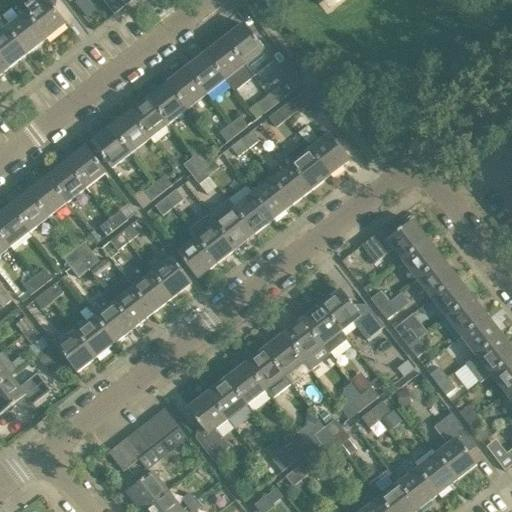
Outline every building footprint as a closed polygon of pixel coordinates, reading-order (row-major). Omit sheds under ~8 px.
[(32,0),(36,5),(24,14),(45,41),(65,25),(48,4),(52,0),(32,0)] [(90,3),(87,0),(77,0),(74,3),(80,11),(90,3)] [(101,0),(114,16),(133,0),(101,0)] [(341,0),(320,0),(329,10),(341,0)] [(5,29),(26,56),(45,41),(24,14),(5,29)] [(223,39),(244,66),(263,51),(242,24),(223,39)] [(0,33),(0,61),(7,71),(26,56),(5,29),(0,33)] [(204,54),(225,81),(244,66),(223,39),(204,54)] [(185,69),(206,96),(225,81),(204,54),(185,69)] [(303,82),(288,63),(278,70),(294,90),(303,82)] [(166,84),(187,110),(206,96),(185,69),(166,84)] [(147,99),(168,125),(187,110),(166,84),(147,99)] [(267,96),(275,106),(285,98),(278,88),(267,96)] [(324,109),(308,88),(298,96),(314,117),(324,109)] [(257,104),(264,114),(275,106),(267,96),(257,104)] [(129,113),(150,140),(168,125),(147,99),(129,113)] [(297,113),(289,102),(279,111),(286,121),(297,113)] [(279,111),(268,119),(276,129),(286,121),(279,111)] [(110,128),(131,155),(150,140),(129,113),(110,128)] [(230,126),(237,135),(247,127),(240,118),(230,126)] [(219,134),(227,143),(237,135),(230,126),(219,134)] [(321,141),(309,150),(330,176),(349,162),(322,127),(315,133),(321,141)] [(90,143),(111,170),(131,155),(110,128),(90,143)] [(241,140),(249,150),(259,142),(251,132),(241,140)] [(241,140),(230,148),(238,158),(249,150),(241,140)] [(284,157),(291,165),(311,191),(330,176),(309,150),(303,142),(284,157)] [(66,163),(86,189),(105,174),(84,148),(66,163)] [(201,167),(212,159),(204,150),(194,158),(201,167)] [(183,166),(189,173),(191,176),(201,167),(194,158),(183,166)] [(201,167),(209,177),(219,169),(212,159),(201,167)] [(46,178),(67,204),(86,189),(66,163),(46,178)] [(283,194),(293,206),(311,191),(291,165),(272,179),(283,194)] [(201,167),(191,176),(198,185),(209,177),(201,167)] [(161,194),(172,186),(164,177),(154,185),(161,194)] [(27,192),(48,219),(67,204),(46,178),(27,192)] [(253,194),(274,221),(293,206),(283,194),(272,179),(253,194)] [(151,203),(161,194),(154,185),(143,193),(151,203)] [(165,199),(172,209),(183,200),(176,191),(165,199)] [(8,207),(29,234),(48,219),(27,192),(8,207)] [(234,209),(255,235),(274,221),(253,194),(234,209)] [(165,199),(155,208),(162,217),(172,209),(165,199)] [(215,224),(236,250),(255,235),(234,209),(228,201),(208,216),(215,224)] [(0,213),(0,235),(10,249),(29,234),(8,207),(0,213)] [(109,220),(117,229),(127,221),(120,212),(109,220)] [(99,228),(106,237),(117,229),(109,220),(99,228)] [(401,262),(427,241),(413,222),(390,240),(383,230),(361,247),(375,264),(393,251),(401,262)] [(196,239),(217,265),(236,250),(215,224),(196,239)] [(121,234),(128,243),(139,235),(131,226),(121,234)] [(121,234),(110,242),(118,252),(128,243),(121,234)] [(0,256),(10,249),(0,235),(0,256)] [(177,254),(197,280),(217,265),(196,239),(177,254)] [(427,241),(401,262),(416,281),(442,260),(427,241)] [(81,261),(92,253),(84,243),(74,252),(81,261)] [(63,260),(69,267),(71,270),(81,261),(74,252),(63,260)] [(81,261),(88,270),(99,262),(92,253),(81,261)] [(191,285),(170,258),(151,273),(172,300),(191,285)] [(95,279),(111,266),(105,259),(89,271),(95,279)] [(442,260),(416,281),(431,300),(457,279),(442,260)] [(81,261),(71,270),(78,279),(88,270),(81,261)] [(33,279),(40,288),(51,280),(44,271),(33,279)] [(172,300),(151,273),(132,288),(153,314),(172,300)] [(30,296),(40,288),(33,279),(23,287),(30,296)] [(457,279),(431,300),(446,319),(472,298),(457,279)] [(45,294),(52,303),(63,294),(56,285),(45,294)] [(153,314),(132,288),(114,303),(134,329),(153,314)] [(4,290),(0,293),(0,305),(2,308),(12,301),(4,290)] [(320,306),(341,332),(353,323),(367,341),(384,328),(366,306),(357,314),(339,291),(320,306)] [(378,311),(388,303),(380,293),(370,300),(378,311)] [(45,294),(35,302),(42,311),(52,303),(45,294)] [(472,298),(446,319),(460,338),(486,317),(472,298)] [(134,329),(114,303),(94,318),(115,344),(134,329)] [(396,313),(388,303),(378,311),(386,321),(396,313)] [(348,342),(341,332),(320,306),(301,321),(322,347),(329,357),(348,342)] [(486,317),(460,338),(476,357),(502,336),(486,317)] [(33,328),(25,318),(16,326),(23,336),(33,328)] [(115,344),(94,318),(75,333),(96,359),(115,344)] [(282,336),(303,362),(322,347),(301,321),(282,336)] [(33,328),(23,336),(32,347),(42,339),(33,328)] [(409,331),(400,338),(408,349),(418,341),(409,331)] [(96,359),(75,333),(56,348),(77,374),(96,359)] [(264,350),(284,377),(303,362),(282,336),(264,350)] [(511,349),(502,336),(476,357),(490,376),(511,358),(511,349)] [(426,352),(418,341),(408,349),(416,359),(426,352)] [(35,357),(44,368),(57,359),(48,347),(36,356),(35,357)] [(244,365),(265,392),(284,377),(264,350),(244,365)] [(511,358),(490,376),(505,394),(511,388),(511,358)] [(409,361),(398,370),(404,378),(415,369),(409,361)] [(0,384),(10,377),(0,363),(0,384)] [(225,380),(246,407),(265,392),(244,365),(225,380)] [(438,387),(447,379),(439,369),(429,376),(438,387)] [(19,388),(10,377),(0,384),(0,416),(21,399),(29,409),(51,392),(37,375),(19,388)] [(354,386),(361,395),(371,387),(365,378),(354,386)] [(455,389),(447,379),(438,387),(445,397),(455,389)] [(207,395),(227,421),(246,407),(225,380),(207,395)] [(360,397),(368,406),(378,398),(371,388),(360,397)] [(411,407),(407,390),(395,393),(399,410),(411,407)] [(227,421),(207,395),(188,410),(205,432),(195,439),(212,461),(229,448),(216,430),(227,421)] [(350,405),(357,414),(368,406),(360,397),(350,405)] [(372,411),(379,421),(390,412),(382,403),(372,411)] [(342,411),(349,421),(357,414),(350,405),(342,411)] [(466,424),(476,416),(468,406),(459,414),(466,424)] [(387,427),(399,417),(393,410),(381,419),(387,427)] [(179,429),(164,411),(155,417),(170,436),(179,429)] [(372,411),(361,419),(369,429),(379,421),(372,411)] [(326,412),(320,417),(326,425),(332,420),(326,412)] [(448,446),(437,455),(457,481),(476,466),(459,444),(469,437),(451,415),(434,428),(448,446)] [(485,427),(476,416),(466,424),(475,435),(485,427)] [(170,436),(155,417),(146,425),(160,443),(170,436)] [(332,438),(342,430),(335,420),(324,429),(332,438)] [(137,432),(151,450),(160,443),(146,425),(137,432)] [(187,439),(179,429),(170,436),(160,443),(151,450),(142,458),(139,460),(147,471),(187,439)] [(314,437),(319,444),(321,446),(332,438),(324,429),(314,437)] [(332,438),(339,447),(350,439),(342,430),(332,438)] [(151,450),(137,432),(128,439),(142,458),(151,450)] [(332,438),(321,446),(329,455),(339,447),(332,438)] [(142,458),(128,439),(118,446),(133,465),(139,460),(142,458)] [(304,440),(284,456),(291,466),(312,450),(304,440)] [(342,446),(350,455),(355,450),(348,441),(342,446)] [(133,465),(118,446),(108,454),(123,473),(133,465)] [(505,471),(511,466),(511,451),(507,456),(502,449),(493,456),(505,471)] [(437,496),(457,481),(437,455),(417,470),(437,496)] [(274,463),(281,473),(291,466),(284,456),(274,463)] [(295,470),(302,480),(314,471),(306,462),(295,470)] [(295,470),(285,478),(293,487),(302,480),(295,470)] [(418,511),(437,496),(417,470),(398,485),(418,511)] [(126,493),(140,511),(142,511),(168,492),(153,473),(126,493)] [(389,511),(416,511),(418,511),(398,485),(379,499),(389,511)] [(276,503),(284,497),(277,488),(268,495),(268,496),(275,504),(276,503)] [(142,511),(181,511),(183,511),(168,492),(142,511)] [(187,507),(195,502),(189,494),(181,500),(187,507)] [(389,511),(379,499),(362,511),(389,511)] [(196,511),(200,509),(195,502),(187,507),(191,511),(196,511)]
